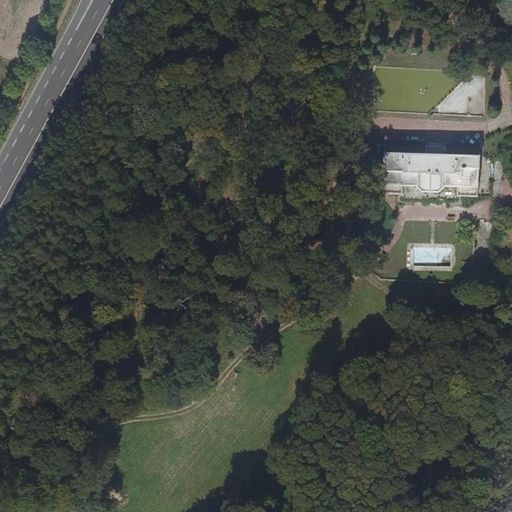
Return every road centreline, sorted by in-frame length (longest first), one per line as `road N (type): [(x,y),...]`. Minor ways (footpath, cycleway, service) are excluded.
road 1 (primary): [(38,128),(127,0)]
road 2 (primary): [(109,0),(38,128)]
road 3 (primary): [(88,0),(38,128)]
